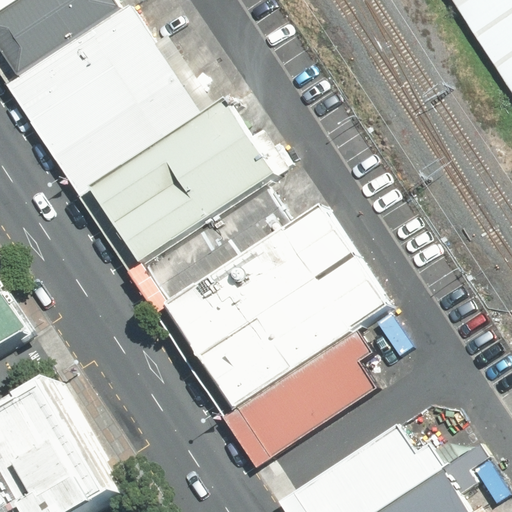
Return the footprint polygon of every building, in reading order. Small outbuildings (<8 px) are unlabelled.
[(105,0),(38,0),(0,24),(0,45),(22,80),(118,20),(105,0)] [(0,0),(0,24),(38,0),(0,0)] [(511,0),(448,0),(511,100),(511,0)] [(118,20),(22,80),(11,87),(82,198),(92,192),(205,121),(135,9),(118,20)] [(205,121),(92,192),(140,268),(271,183),(223,110),(205,121)] [(140,268),(128,276),(153,315),(166,307),(301,219),(275,180),(271,183),(140,268)] [(328,210),(168,310),(233,412),(356,335),(393,312),(328,210)] [(0,349),(24,335),(0,293),(0,349)] [(356,335),(233,412),(217,422),(250,475),(389,387),(356,335)] [(0,511),(98,511),(122,498),(52,381),(0,411),(0,511)] [(286,511),(382,511),(442,475),(409,422),(281,502),(286,511)] [(442,475),(382,511),(472,511),(447,472),(442,475)]
